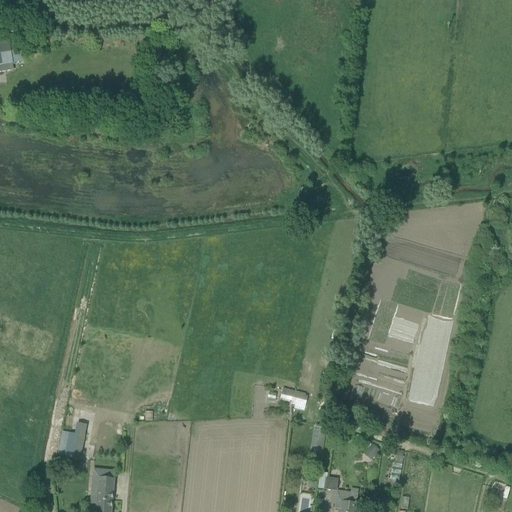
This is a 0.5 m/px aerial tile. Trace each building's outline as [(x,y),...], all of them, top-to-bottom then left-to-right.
[(0,72),(13,71),(12,64),(9,45),(9,42),(0,43),(0,72)] [(12,64),(23,62),(20,44),(9,45),(12,64)] [(291,405),(303,408),(305,409),(307,397),(294,394),(283,391),(280,401),(290,404),(290,402),(292,403),(291,405)] [(318,468),(320,453),(323,429),(314,427),(308,467),(318,468)] [(62,433),(58,455),(76,458),(80,436),(62,433)] [(366,451),(374,458),(380,452),(372,445),(366,451)] [(96,505),(95,511),(111,511),(114,480),(115,474),(99,472),(99,478),(97,498),(92,498),(91,505),(96,505)] [(323,489),(337,491),(338,480),(324,478),(323,489)] [(359,511),(356,511),(358,495),(337,492),(334,509),(341,510),(340,511),(359,511)]
